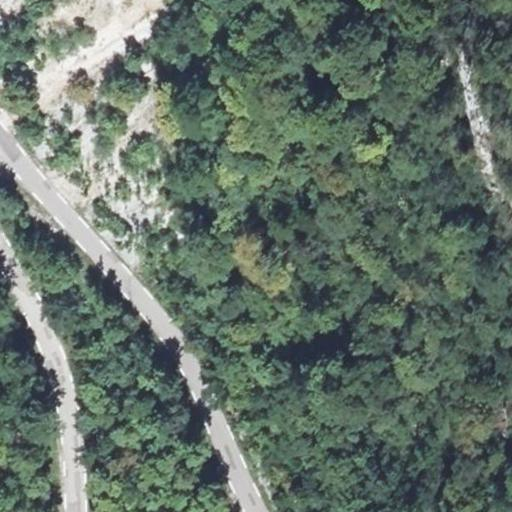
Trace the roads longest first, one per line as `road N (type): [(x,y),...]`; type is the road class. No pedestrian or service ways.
road 1 (unclassified): [(257,511),(175,340),(0,139)]
road 2 (unclassified): [(0,248),(55,368),(69,511)]
